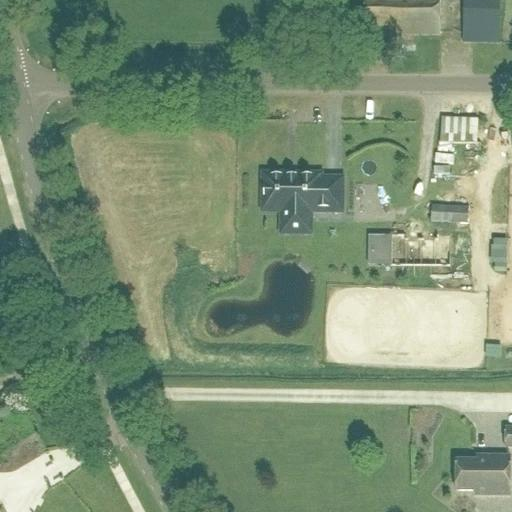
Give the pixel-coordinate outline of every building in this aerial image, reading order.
[(340,0),(340,32),(418,33),(418,0),(340,0)] [(499,47),(499,2),(465,1),(462,45),(499,47)] [(442,180),(480,180),(480,140),(442,140),(442,180)] [(347,213),(387,212),(384,148),(341,149),(342,177),(346,176),(347,213)] [(263,176),(263,212),(282,212),(282,234),(310,234),(310,210),(324,210),(324,212),(341,213),(341,181),(320,180),(320,176),(297,176),(295,176),(288,176),(287,176),(263,176)] [(468,225),(469,209),(432,207),(431,224),(468,225)] [(317,225),(335,225),(335,213),(317,213),(317,225)] [(410,234),(410,229),(396,230),(396,262),(456,262),(456,230),(441,230),(441,234),(410,234)] [(442,292),(441,276),(421,277),(422,293),(442,292)] [(475,497),(510,497),(510,457),(485,457),(485,462),(456,461),(456,492),(475,492),(475,497)] [(62,500),(70,511),(80,511),(90,505),(78,489),(62,500)]
